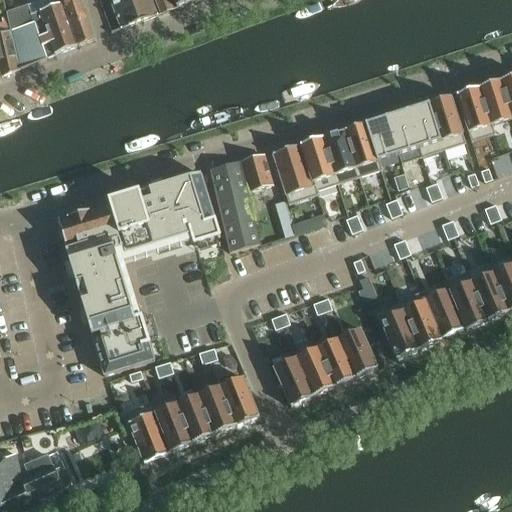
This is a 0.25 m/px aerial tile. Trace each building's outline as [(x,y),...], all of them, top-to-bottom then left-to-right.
[(47,0),(29,6),(7,14),(8,21),(11,33),(36,25),(47,60),(55,58),(55,57),(78,49),(77,49),(63,6),(60,0),(47,0)] [(80,0),(60,0),(63,6),(77,49),(95,42),(94,40),(80,0)] [(151,0),(108,0),(121,32),(159,18),(151,0)] [(154,0),(161,17),(177,11),(173,0),(154,0)] [(173,0),(177,11),(204,1),(203,0),(173,0)] [(8,21),(0,24),(0,70),(2,79),(20,72),(11,33),(8,21)] [(36,25),(11,33),(20,72),(47,60),(36,25)] [(511,80),(502,83),(511,112),(511,80)] [(511,112),(502,83),(481,90),(493,127),(511,121),(511,112)] [(481,90),(457,98),(472,144),(496,137),(493,127),(481,90)] [(451,99),(429,106),(445,153),(466,146),(451,99)] [(429,106),(408,113),(420,151),(419,151),(422,161),(445,153),(429,106)] [(408,113),(387,120),(399,158),(419,151),(420,151),(408,113)] [(387,120),(366,127),(378,165),(380,164),(399,158),(387,120)] [(366,127),(345,134),(360,181),(383,173),(380,164),(378,165),(366,127)] [(345,134),(324,140),(339,187),(360,181),(345,134)] [(324,140),(303,147),(318,194),(339,187),(324,140)] [(303,147),(273,157),(290,208),(319,198),(318,194),(303,147)] [(265,156),(242,162),(250,194),(274,187),(265,156)] [(241,166),(212,173),(232,254),(262,247),(241,166)] [(489,172),(482,174),(486,185),(493,183),(489,172)] [(110,208),(58,224),(105,378),(155,363),(142,320),(134,322),(115,260),(192,237),(195,247),(220,240),(201,177),(109,205),(110,208)] [(476,177),(468,179),(472,190),(479,188),(476,177)] [(438,186),(426,191),(429,198),(440,194),(438,186)] [(440,194),(429,198),(432,205),(443,201),(440,194)] [(397,202),(386,207),(389,214),(400,210),(397,202)] [(285,203),(275,206),(285,239),(295,237),(285,203)] [(496,208),(485,212),(488,220),(499,215),(496,208)] [(400,210),(389,214),(392,222),(403,217),(400,210)] [(499,215),(488,220),(491,227),(502,223),(499,215)] [(326,221),(324,217),(312,221),(316,231),(328,227),(326,221)] [(358,218),(347,222),(350,230),(361,226),(358,218)] [(306,224),(294,228),(297,235),(308,231),(306,224)] [(454,224),(442,228),(445,235),(456,231),(454,224)] [(361,226),(350,230),(353,237),(364,233),(361,226)] [(456,231),(445,235),(448,243),(459,239),(456,231)] [(406,243),(394,247),(397,255),(409,250),(406,243)] [(409,250),(397,255),(400,262),(411,258),(409,250)] [(511,258),(511,257),(488,267),(492,276),(493,275),(510,316),(511,315),(511,258)] [(361,262),(354,265),(358,276),(366,273),(361,262)] [(469,275),(446,285),(449,291),(466,331),(467,334),(489,325),(472,285),(473,284),(469,275)] [(473,284),(472,285),(489,325),(510,316),(493,275),(492,276),(473,284)] [(367,279),(359,282),(363,291),(371,288),(367,279)] [(449,291),(424,301),(441,341),(466,331),(449,291)] [(422,295),(399,304),(420,354),(442,344),(441,341),(424,301),(422,295)] [(329,302),(321,304),(325,316),(333,313),(329,302)] [(321,304),(314,307),(318,318),(325,316),(321,304)] [(399,304),(377,314),(397,363),(420,354),(399,304)] [(287,316),(279,319),(284,330),(291,327),(287,316)] [(279,319),(272,322),(276,333),(284,330),(279,319)] [(360,332),(339,341),(357,381),(378,372),(360,332)] [(339,341),(317,351),(335,391),(357,381),(339,341)] [(215,351),(207,354),(211,365),(219,363),(215,351)] [(317,351),(296,361),(313,401),(335,391),(317,351)] [(207,354),(200,356),(203,367),(211,365),(207,354)] [(296,361),(274,370),(292,410),(313,401),(296,361)] [(171,365),(163,367),(167,379),(175,376),(171,365)] [(163,367),(156,369),(159,381),(167,379),(163,367)] [(141,374),(130,377),(132,385),(144,382),(141,374)] [(243,380),(222,388),(238,429),(259,421),(243,380)] [(222,388),(200,397),(216,438),(238,429),(222,388)] [(175,397),(150,406),(170,456),(195,446),(179,405),(175,397)] [(200,397),(179,405),(195,446),(216,438),(200,397)] [(150,406),(125,416),(145,466),(170,456),(150,406)] [(6,460),(0,463),(0,511),(32,511),(41,508),(39,503),(47,500),(49,501),(57,498),(58,495),(64,492),(63,491),(69,489),(71,482),(66,473),(60,471),(55,473),(48,458),(24,468),(27,473),(21,476),(16,457),(7,461),(6,460)]
